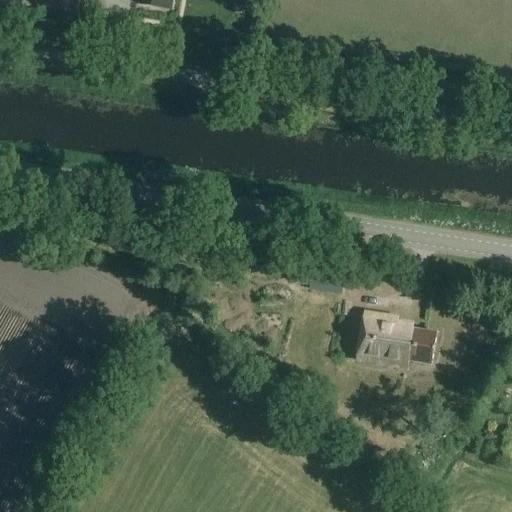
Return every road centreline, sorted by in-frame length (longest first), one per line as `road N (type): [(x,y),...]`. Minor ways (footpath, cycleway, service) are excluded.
road 1 (tertiary): [(511,251),(0,170)]
road 2 (unclassified): [(511,126),(0,50)]
